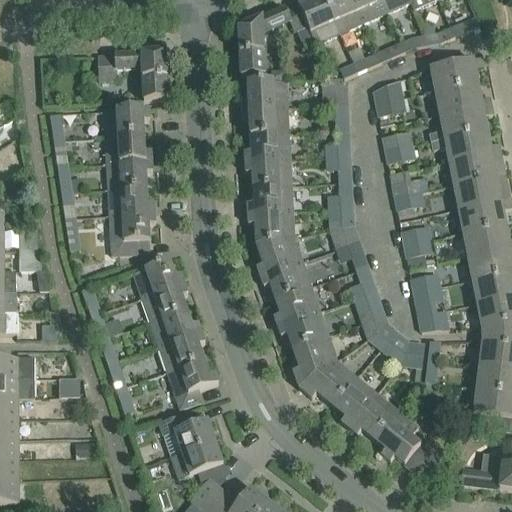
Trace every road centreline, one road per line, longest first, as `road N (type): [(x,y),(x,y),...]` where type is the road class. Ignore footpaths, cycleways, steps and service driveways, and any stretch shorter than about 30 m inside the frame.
road 1 (tertiary): [(189,3),(205,286),(261,419),(374,511)]
road 2 (residential): [(403,328),(360,98),(366,85),(423,60),(492,45)]
